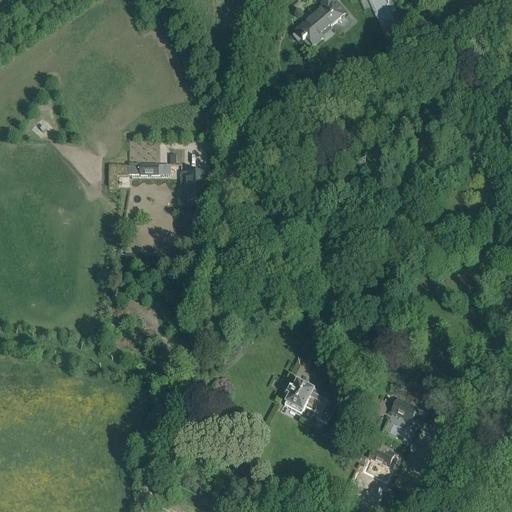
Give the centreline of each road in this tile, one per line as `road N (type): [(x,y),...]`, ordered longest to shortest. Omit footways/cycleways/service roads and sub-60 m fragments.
road 1 (unclassified): [(144,511),(155,434),(208,322),(232,154)]
road 2 (unclassified): [(232,154),(511,31)]
road 3 (track): [(0,338),(176,391)]
road 4 (unclassified): [(232,154),(271,0)]
